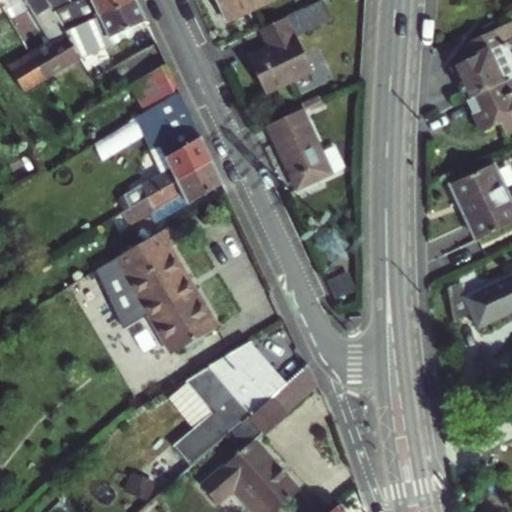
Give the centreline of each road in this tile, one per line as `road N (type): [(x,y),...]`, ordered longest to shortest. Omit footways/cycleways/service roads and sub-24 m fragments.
road 1 (residential): [(393,370),(353,370),(323,344),(164,0)]
road 2 (secondary): [(393,370),(386,219),(395,0)]
road 3 (secondary): [(413,511),(393,370)]
